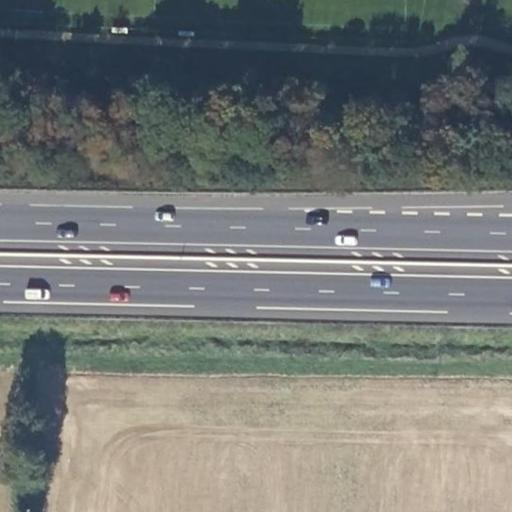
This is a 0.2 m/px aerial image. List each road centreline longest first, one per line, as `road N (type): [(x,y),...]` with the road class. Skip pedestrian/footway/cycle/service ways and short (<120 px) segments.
road 1 (trunk): [(0,284),(511,296)]
road 2 (trunk): [(511,233),(0,223)]
